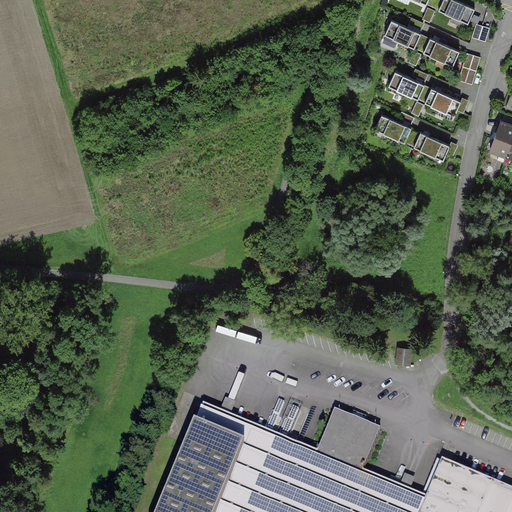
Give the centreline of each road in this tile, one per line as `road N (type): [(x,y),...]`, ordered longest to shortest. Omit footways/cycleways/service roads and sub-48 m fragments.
road 1 (track): [(0,270),(225,289),(246,281),(262,259),(343,0)]
road 2 (residential): [(511,26),(463,192),(446,359)]
